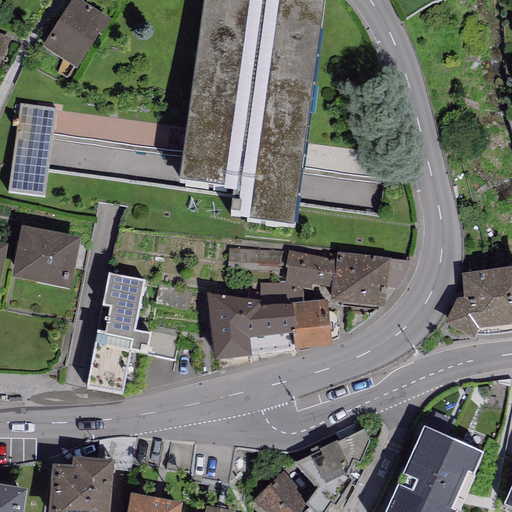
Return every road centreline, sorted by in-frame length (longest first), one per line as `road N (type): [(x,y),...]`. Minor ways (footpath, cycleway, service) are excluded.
road 1 (secondary): [(253,390),(385,344),(416,314),(434,280),(438,204),(403,66),(368,0)]
road 2 (secondary): [(253,390),(145,416),(0,421)]
road 3 (tertiary): [(404,386),(281,433),(258,411),(253,390)]
road 4 (residential): [(404,386),(378,472),(350,511)]
